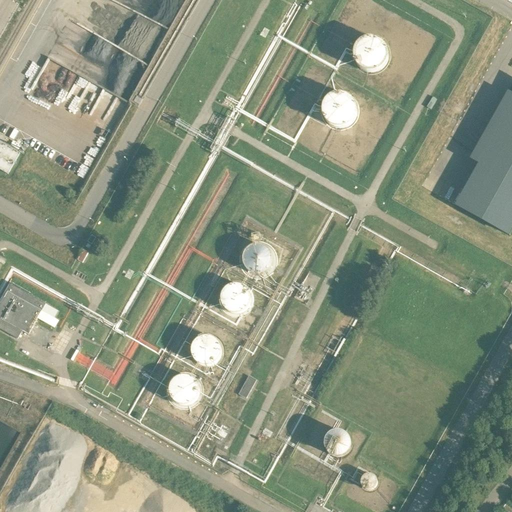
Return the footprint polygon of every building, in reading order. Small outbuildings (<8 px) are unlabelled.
[(353,64),(357,70),(361,74),(366,77),(372,78),(378,77),(383,75),(388,71),(392,66),(393,60),(393,54),(391,47),(387,42),(382,39),(375,37),(369,37),(362,40),(357,44),(354,50),(352,57),(353,64)] [(321,104),(324,110),(328,114),(334,117),(339,118),(345,118),(351,115),(356,112),(359,107),(361,100),(361,94),(358,88),(354,83),(349,79),(343,77),(336,78),(330,80),(324,85),(321,91),(320,97),(321,104)] [(511,230),(511,105),(479,164),(456,206),(509,236),(511,230)] [(142,212),(162,175),(151,168),(131,206),(142,212)] [(243,264),(246,269),(250,273),(254,275),(259,276),(263,275),(268,274),(272,271),(274,267),(276,261),(276,256),(274,251),(271,247),(266,244),(261,243),(256,243),(251,245),(246,249),(244,253),(243,259),(243,264)] [(220,304),(223,309),(226,313),(230,315),(235,316),(240,315),(245,313),(248,310),(251,306),(253,301),(253,296),(251,291),(247,287),(243,284),(238,282),(232,283),(227,285),(223,288),(220,293),(219,299),(220,304)] [(0,306),(0,329),(18,340),(22,332),(29,335),(38,319),(54,328),(58,321),(54,319),(58,312),(46,305),(12,285),(0,306)] [(191,358),(193,363),(197,366),(201,368),(206,369),(211,369),(215,367),(219,364),(222,360),(223,355),(223,350),(221,345),(218,340),(214,337),(208,336),(203,336),(198,338),(194,342),(191,347),(190,352),(191,358)] [(169,397),(171,402),(175,406),(179,408),(184,409),(189,409),(193,407),(197,404),(200,400),(201,395),(201,389),(199,384),(196,380),(192,377),(187,376),(181,376),(176,378),(172,382),(169,386),(168,392),(169,397)] [(238,395),(246,400),(257,381),(249,377),(238,395)] [(323,448),(326,453),(329,456),(333,458),(337,458),(341,458),(345,456),(348,454),(351,450),(352,446),(352,441),(350,437),(348,433),(344,430),(339,429),(334,429),(330,431),(326,434),(324,439),(323,443),(323,448)] [(362,487),(363,490),(365,492),(368,493),(371,493),(374,493),(376,492),(378,490),(380,488),(381,485),(381,482),(380,479),(378,477),(375,475),(372,474),(369,474),(366,475),(364,478),(362,480),(361,484),(362,487)]
